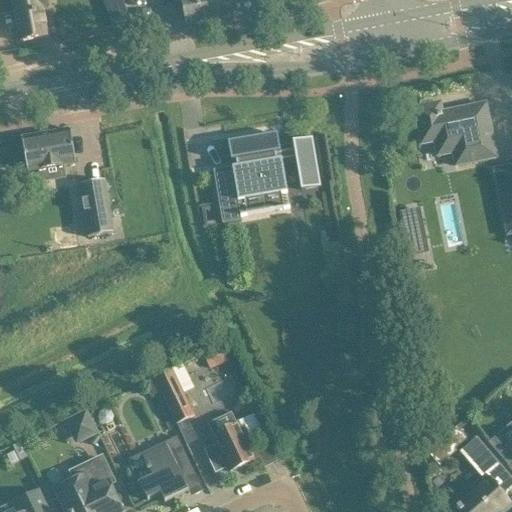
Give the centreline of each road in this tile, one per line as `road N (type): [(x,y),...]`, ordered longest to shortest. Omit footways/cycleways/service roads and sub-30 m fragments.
road 1 (secondary): [(0,116),(215,76),(397,54)]
road 2 (secondary): [(388,21),(0,93)]
road 3 (secondary): [(507,0),(388,21)]
